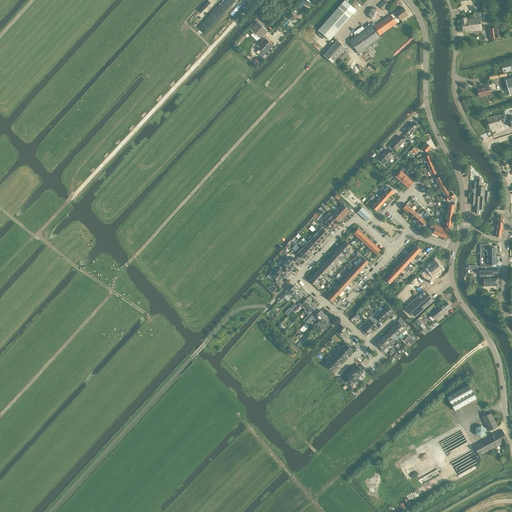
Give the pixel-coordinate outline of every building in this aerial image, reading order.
[(345,0),(341,4),(353,14),(356,10),(345,0)] [(383,10),(389,5),(385,0),(379,6),(383,10)] [(341,4),(325,23),(336,33),(353,14),(341,4)] [(402,7),(395,12),(373,27),(372,24),(349,41),(358,54),(380,38),(378,36),(397,23),(396,22),(400,19),(401,20),(408,15),(402,7)] [(368,15),(372,20),(378,19),(380,13),(377,8),(371,9),(368,15)] [(461,18),(463,33),(483,30),(481,17),(480,12),(474,13),(475,18),(467,19),(467,17),(461,18)] [(325,23),(318,30),(330,40),(336,33),(325,23)] [(498,28),(488,29),(490,40),(499,38),(498,28)] [(257,35),(260,38),(266,32),(262,29),(257,35)] [(261,46),(258,49),(262,52),(259,55),(262,57),(271,48),(268,45),(270,43),(267,40),(266,40),(263,38),(259,43),(261,46)] [(323,55),(333,63),(346,48),(337,40),(323,55)] [(511,60),(501,64),(503,73),(504,73),(511,71),(511,60)] [(478,89),(480,97),(490,94),(489,87),(478,89)] [(487,118),(490,130),(503,127),(500,115),(487,118)] [(403,131),(405,133),(402,136),(408,140),(408,141),(411,138),(409,136),(417,128),(418,129),(420,127),(415,122),(413,124),(411,122),(403,131)] [(511,133),(499,137),(503,151),(511,148),(511,133)] [(406,143),(408,140),(402,136),(401,138),(399,136),(391,144),(397,150),(404,141),(406,143)] [(422,148),(421,150),(423,152),(424,150),(426,152),(431,147),(427,144),(422,148)] [(393,156),(395,154),(390,149),(388,151),(386,150),(378,158),(384,163),(392,155),(393,156)] [(425,158),(427,163),(432,161),(429,155),(424,157),(419,159),(421,162),(423,161),(422,159),(425,158)] [(425,168),(423,169),(423,171),(426,170),(427,171),(429,170),(429,169),(434,167),(432,161),(427,163),(428,168),(426,169),(425,168)] [(401,171),(395,176),(400,180),(405,175),(405,174),(402,171),(404,169),(403,168),(400,170),(401,171)] [(405,175),(400,180),(404,184),(409,178),(406,175),(408,173),(407,171),(405,174),(405,175)] [(409,178),(404,184),(408,188),(413,182),(410,179),(412,176),(411,175),(409,178)] [(436,178),(438,184),(436,185),(435,184),(432,185),(435,190),(438,188),(437,187),(439,186),(444,183),(443,182),(441,176),(436,178)] [(472,181),(471,195),(470,204),(475,205),(475,207),(477,207),(477,209),(482,209),(482,205),(484,205),(485,201),(487,201),(487,196),(489,197),(490,192),(485,191),(485,187),(481,187),(482,178),(478,177),(477,182),(472,181)] [(389,187),(385,192),(390,196),(391,194),(392,195),(394,192),(389,187)] [(444,195),(443,196),(442,196),(442,195),(439,197),(441,201),(444,200),(443,198),(446,197),(445,196),(450,194),(447,188),(442,191),(444,195)] [(385,192),(381,197),(385,201),(390,196),(385,192)] [(445,196),(446,197),(448,201),(455,197),(452,192),(450,194),(445,196)] [(374,199),(381,205),(385,201),(381,197),(378,200),(377,199),(376,200),(374,198),(375,197),(373,195),(371,197),(373,199),(374,199)] [(376,211),(381,205),(374,199),(373,199),(371,197),(369,199),(371,201),(373,199),(376,202),(372,207),(376,211)] [(341,204),(338,207),(346,215),(348,213),(349,214),(351,212),(347,209),(349,207),(341,199),(339,201),(341,204)] [(402,208),(408,213),(412,209),(407,204),(402,208)] [(448,210),(443,209),(440,208),(440,210),(443,211),(453,213),(454,205),(449,204),(448,210)] [(335,211),(344,220),(345,218),(344,217),(346,215),(338,207),(335,211)] [(357,213),(367,221),(371,216),(362,207),(357,213)] [(412,209),(408,213),(412,217),(416,213),(412,209)] [(331,215),(339,222),(341,220),(342,221),(344,220),(335,211),(331,215)] [(447,214),(446,219),(452,220),(453,213),(443,211),(443,213),(447,214)] [(416,213),(412,217),(417,222),(421,217),(416,213)] [(494,226),(491,226),(488,226),(488,228),(488,230),(494,231),(494,230),(496,230),(496,237),(501,237),(502,229),(502,230),(504,216),(498,216),(499,213),(496,213),(496,217),(498,217),(497,228),(494,227),(494,226)] [(328,219),(337,227),(338,226),(337,225),(339,222),(331,215),(328,219)] [(426,222),(421,217),(417,222),(419,224),(422,227),(426,222)] [(446,221),(445,226),(445,227),(450,228),(451,228),(452,220),(446,219),(442,218),(442,221),(446,221)] [(327,229),(329,227),(332,230),(334,228),(335,229),(337,227),(328,219),(324,223),(326,224),(324,226),(327,229)] [(431,224),(430,227),(434,229),(433,234),(441,236),(443,231),(441,231),(442,227),(441,227),(436,226),(436,225),(435,225),(436,223),(433,221),(432,224),(431,224)] [(316,229),(324,237),(326,235),(326,236),(329,233),(321,226),(319,228),(318,227),(316,229)] [(441,231),(443,231),(441,236),(447,238),(449,233),(448,233),(450,228),(445,227),(445,228),(442,227),(441,231)] [(314,234),(321,241),(324,239),(323,238),(324,237),(316,229),(315,231),(316,232),(314,234)] [(358,237),(355,241),(354,242),(353,241),(350,243),(353,246),(363,234),(358,229),(353,233),(358,237)] [(309,237),(317,244),(319,243),(321,241),(314,234),(312,236),(311,235),(309,237)] [(363,234),(353,246),(354,247),(357,243),(361,240),(364,244),(369,239),(363,234)] [(307,241),(315,248),(317,246),(316,246),(317,244),(309,237),(308,238),(309,239),(307,241)] [(366,251),(367,252),(374,244),(369,239),(364,244),(369,248),(366,251)] [(302,244),(311,252),(312,250),(313,251),(315,248),(307,241),(305,243),(304,242),(302,244)] [(346,241),(342,245),(348,251),(351,254),(353,256),(355,254),(356,253),(354,251),(353,252),(350,249),(352,247),(346,241)] [(300,249),(308,256),(310,254),(309,253),(311,252),(302,244),(301,246),(302,246),(300,248),(300,249)] [(374,244),(367,252),(369,254),(372,250),(376,254),(380,250),(374,244)] [(493,244),(481,244),(482,257),(498,257),(497,247),(493,247),(493,244)] [(342,245),(338,250),(343,255),(347,259),(348,258),(349,256),(346,253),(348,251),(342,245)] [(411,251),(419,259),(420,257),(417,254),(421,250),(416,246),(411,251)] [(296,251),(295,251),(304,259),(305,258),(306,258),(308,256),(300,249),(300,248),(299,248),(297,250),(296,251)] [(334,254),(339,260),(343,263),(345,261),(342,258),(343,255),(338,250),(334,254)] [(411,251),(406,257),(411,261),(414,257),(418,260),(419,259),(411,251)] [(329,258),(335,264),(339,267),(341,265),(338,262),(339,260),(334,254),(329,258)] [(363,260),(359,263),(363,268),(368,263),(369,262),(361,255),(359,257),(363,260)] [(289,257),(286,261),(292,267),(295,264),(298,267),(300,264),(299,263),(302,260),(298,257),(295,260),(294,258),(292,257),(291,258),(289,257)] [(406,257),(401,262),(410,272),(412,270),(413,269),(411,267),(410,268),(407,265),(411,261),(406,257)] [(498,257),(482,257),(482,268),(493,267),(493,264),(498,264),(498,257)] [(325,263),(331,268),(335,271),(337,269),(333,266),(335,264),(329,258),(325,263)] [(428,272),(438,264),(436,261),(434,263),(432,260),(424,268),(428,272)] [(281,267),(284,269),(290,275),(292,272),(290,270),(292,267),(286,261),(282,265),(281,267)] [(401,262),(396,268),(400,272),(404,268),(407,271),(409,273),(410,272),(401,262)] [(321,267),(327,273),(331,276),(333,274),(329,271),(331,268),(325,263),(321,267)] [(350,266),(358,274),(363,268),(359,263),(355,268),(352,265),(350,266)] [(441,268),(438,264),(428,272),(433,279),(438,274),(436,272),(441,268)] [(352,271),(348,275),(353,280),(358,274),(350,266),(349,268),(352,271)] [(279,268),(276,272),(282,278),(285,275),(287,278),(290,275),(284,269),(281,267),(279,268)] [(317,271),(323,277),(327,280),(329,282),(331,280),(329,278),(325,275),(327,273),(321,267),(317,271)] [(396,268),(390,274),(402,284),(403,283),(402,282),(400,279),(396,276),(400,272),(396,268)] [(479,269),(478,269),(479,275),(483,275),(484,286),(498,286),(498,277),(492,277),(492,274),(497,274),(497,269),(479,269)] [(282,278),(276,272),(273,270),(269,274),(275,279),(273,281),(280,286),(282,283),(279,281),(282,278)] [(313,276),(319,281),(323,284),(325,282),(321,279),(323,277),(317,271),(313,276)] [(337,275),(348,285),(353,280),(348,275),(344,279),(338,274),(337,275)] [(394,279),(397,282),(399,284),(398,285),(400,287),(402,284),(390,274),(385,279),(390,284),(394,279)] [(342,282),(338,286),(342,290),(348,285),(337,275),(335,277),(338,280),(338,279),(342,282)] [(317,283),(319,281),(313,276),(309,280),(319,289),(321,287),(317,283)] [(327,286),(337,296),(342,290),(338,286),(334,290),(331,287),(328,285),(327,286)] [(293,296),(294,296),(299,290),(294,286),(288,292),(286,294),(286,295),(291,299),(293,296)] [(332,302),(337,296),(327,286),(325,288),(331,293),(327,297),(332,302)] [(299,290),(294,296),(296,298),(295,299),(297,301),(304,294),(299,290)] [(415,317),(433,300),(425,290),(406,307),(415,317)] [(283,293),(279,298),(281,300),(286,295),(286,294),(288,292),(286,291),(283,293)] [(300,302),(297,305),(292,310),(295,312),(299,308),(301,305),(303,306),(304,305),(307,308),(312,302),(307,298),(302,303),(300,302)] [(312,302),(307,308),(309,310),(308,311),(310,313),(317,307),(312,302)] [(434,319),(441,314),(450,306),(447,302),(437,310),(431,315),(434,319)] [(383,308),(379,312),(385,318),(393,311),(387,305),(385,306),(383,304),(381,306),(383,308)] [(315,317),(319,321),(325,314),(320,310),(314,317),(315,317)] [(371,316),(377,322),(379,320),(381,322),(385,318),(379,312),(375,315),(373,313),(371,316)] [(307,316),(303,320),(305,322),(310,318),(312,315),(310,313),(307,316)] [(330,319),(325,314),(319,321),(317,323),(324,330),(331,323),(328,320),(330,319)] [(310,318),(305,322),(308,325),(312,320),(315,317),(314,317),(312,315),(310,318)] [(370,320),(367,324),(373,330),(377,326),(375,324),(377,322),(371,316),(368,318),(370,320)] [(423,324),(419,319),(414,323),(418,328),(423,324)] [(369,334),(373,330),(367,324),(365,322),(361,325),(358,327),(364,334),(367,332),(369,334)] [(401,332),(402,334),(406,330),(399,322),(395,326),(401,332)] [(391,329),(398,337),(402,334),(401,332),(395,326),(391,329)] [(387,333),(395,341),(398,337),(391,329),(387,333)] [(390,343),(392,345),(393,344),(392,343),(395,341),(387,333),(384,336),(390,343)] [(380,340),(386,346),(390,343),(384,336),(380,340)] [(383,353),(384,353),(385,352),(384,351),(387,348),(386,346),(380,340),(376,343),(381,348),(380,349),(383,353)] [(344,344),(341,347),(348,354),(352,350),(345,343),(346,342),(345,341),(343,343),(344,344)] [(337,352),(344,358),(348,354),(341,347),(338,351),(337,352)] [(337,352),(333,356),(338,360),(340,362),(344,358),(337,352),(338,351),(337,349),(335,348),(334,349),(335,351),(337,352)] [(329,361),(325,364),(332,371),(336,366),(329,360),(330,359),(329,358),(327,356),(326,358),(327,359),(329,361)] [(329,360),(336,366),(340,362),(338,360),(333,356),(330,359),(329,360)] [(350,371),(358,379),(362,375),(361,374),(362,373),(364,372),(358,367),(356,369),(354,367),(350,371)] [(346,381),(344,383),(349,389),(354,384),(358,379),(350,371),(346,375),(348,378),(345,380),(346,381)] [(469,385),(447,397),(455,411),(477,398),(469,385)] [(489,431),(498,427),(491,413),(482,417),(489,431)] [(475,428),(475,434),(480,437),(486,434),(486,428),(481,425),(475,428)] [(490,437),(474,446),(464,428),(460,430),(438,443),(448,460),(468,448),(470,451),(449,463),(458,477),(480,464),(476,457),(496,446),(496,447),(503,443),(504,445),(508,442),(502,430),(490,437)]
